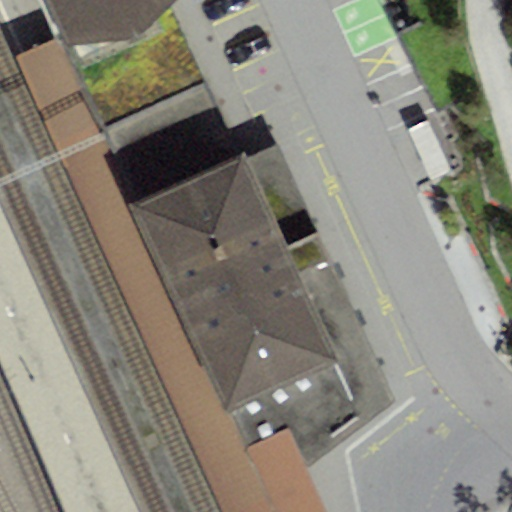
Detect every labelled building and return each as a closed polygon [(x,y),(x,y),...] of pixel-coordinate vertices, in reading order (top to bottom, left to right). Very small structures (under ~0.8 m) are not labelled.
[(44,0),(63,43),(132,34),(170,4),(173,0),(44,0)] [(132,34),(63,43),(138,201),(240,156),(170,4),(132,34)] [(63,43),(24,59),(231,511),(324,511),(305,463),(265,489),(229,407),(138,201),(63,43)] [(138,201),(229,407),(367,346),(276,140),(255,149),(240,156),(138,201)] [(139,511),(0,205),(0,382),(57,511),(139,511)] [(472,252),(451,262),(481,326),(502,316),(472,252)] [(394,400),(367,346),(229,407),(265,489),(305,463),(345,435),(394,400)]
